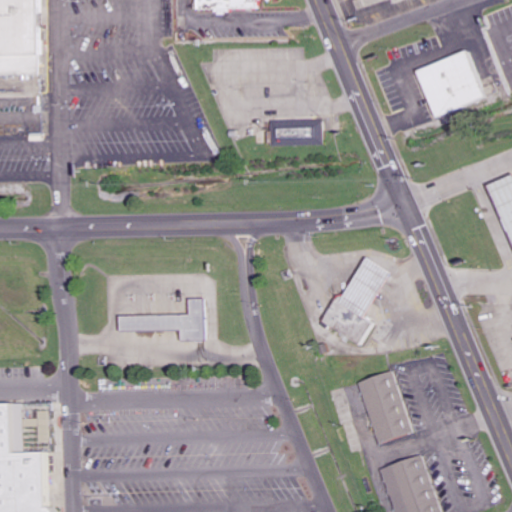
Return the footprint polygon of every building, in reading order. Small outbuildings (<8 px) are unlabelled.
[(51,0),(0,0),(0,76),(52,76),(51,0)] [(197,0),(198,9),(257,8),(257,0),(197,0)] [(418,71),(437,118),(486,96),(469,51),(418,71)] [(274,121),(275,146),(327,145),(326,119),(274,121)] [(361,316),(371,322),(357,343),(328,324),(325,328),(319,323),(337,294),(342,297),(339,302),(361,316)] [(119,314),(119,330),(180,329),(181,338),(205,339),(204,297),(189,297),(189,312),(119,314)] [(360,382),(382,444),(416,431),(395,370),(360,382)] [(0,511),(65,511),(60,505),(53,505),(52,449),(21,450),(20,401),(0,401),(0,511)] [(383,468),(399,511),(445,511),(423,453),(383,468)]
